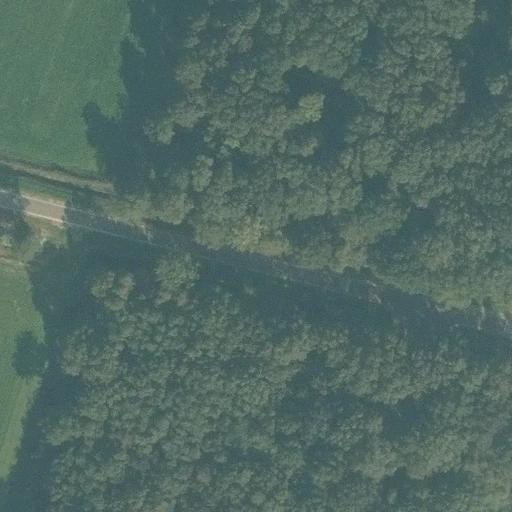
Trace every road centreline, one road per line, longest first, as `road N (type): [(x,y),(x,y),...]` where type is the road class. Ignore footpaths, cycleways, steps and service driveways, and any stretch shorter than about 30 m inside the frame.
road 1 (unclassified): [(429,305),(0,199)]
road 2 (unclassified): [(429,305),(511,67)]
road 3 (unclassified): [(354,511),(429,305)]
